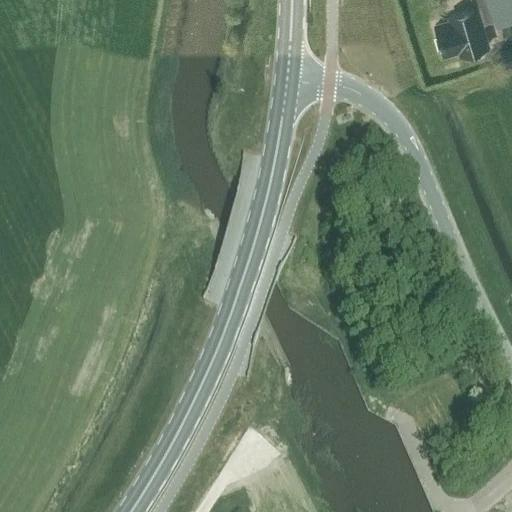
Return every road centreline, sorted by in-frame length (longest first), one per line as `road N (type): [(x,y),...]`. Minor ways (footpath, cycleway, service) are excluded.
road 1 (primary): [(131,511),(202,383),(236,301),(271,180),(286,78)]
road 2 (unclassified): [(286,78),(355,90),(397,122),(511,368)]
road 3 (unclassified): [(388,412),(404,424),(440,505),(461,509)]
